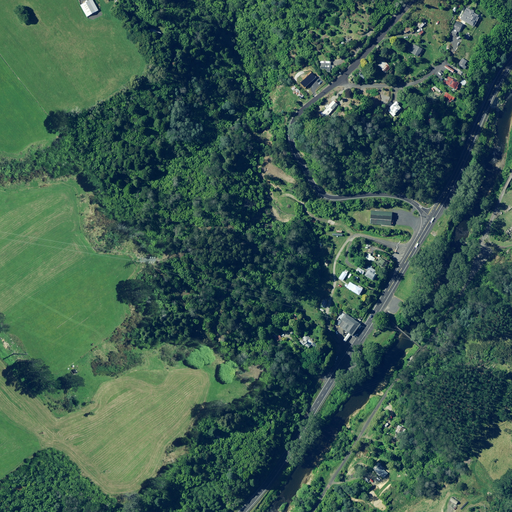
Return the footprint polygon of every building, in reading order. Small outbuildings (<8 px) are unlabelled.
[(98,10),(92,0),(89,0),(83,4),(89,15),(98,10)] [(472,9),(471,10),(466,8),(460,19),(473,26),(479,15),(474,12),(475,11),(472,9)] [(463,24),(457,20),(452,29),(453,29),(451,33),(456,35),(458,31),(459,32),(463,24)] [(158,32),(150,28),(147,33),(156,37),(158,32)] [(408,51),(409,52),(418,56),(419,54),(421,54),(423,49),(413,44),(411,49),(409,48),(408,51)] [(467,61),(462,58),(458,65),(465,69),(468,65),(466,64),(467,61)] [(379,61),(381,63),(378,66),(385,73),(391,68),(384,60),(383,61),(381,60),(379,61)] [(330,72),(330,62),(321,61),(321,69),(327,69),(326,72),(330,72)] [(460,83),(450,77),(448,80),(445,79),(443,82),(457,90),(460,83)] [(304,96),(295,85),(291,89),(294,91),(293,93),(294,94),(295,93),(300,99),(304,96)] [(455,97),(454,96),(446,92),(443,97),(447,99),(446,100),(451,103),(452,101),(453,101),(455,97)] [(337,105),(333,101),(329,106),(333,110),(337,105)] [(402,107),(396,101),(389,108),(390,109),(388,111),(393,117),(396,115),(395,114),(402,107)] [(366,211),(365,224),(388,225),(389,212),(366,211)] [(370,256),(371,254),(368,253),(365,258),(372,261),(374,258),(370,256)] [(389,263),(388,262),(380,257),(376,263),(384,268),(386,265),(388,266),(389,263)] [(376,270),(368,266),(365,272),(366,273),(364,276),(373,280),(377,274),(375,273),(376,270)] [(347,274),(347,273),(345,271),(344,272),(343,271),(339,278),(343,281),(347,274)] [(358,285),(358,287),(350,282),(348,285),(346,284),(345,286),(359,295),(360,296),(364,289),(358,285)] [(361,325),(345,313),(341,319),(346,323),(342,329),(353,337),(361,325)] [(308,346),(309,347),(313,343),(309,339),(310,338),(306,334),(299,341),(303,345),(305,343),(308,346)] [(373,469),(377,473),(377,474),(379,476),(379,475),(383,478),(388,474),(383,469),(384,468),(378,463),(373,469)]
